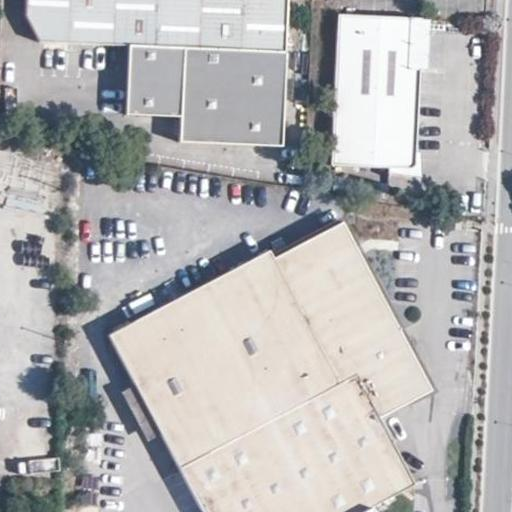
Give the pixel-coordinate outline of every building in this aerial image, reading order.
[(287,0),(26,0),(26,20),(42,46),(128,52),(128,113),(180,120),(181,143),(282,149),(287,0)] [(416,18),(340,12),(335,164),(391,167),(416,168),(419,140),(424,68),(414,68),(416,18)] [(434,20),(416,18),(414,68),(424,68),(432,69),(434,20)] [(0,179),(8,182),(14,161),(0,156),(0,179)] [(337,176),(335,189),(387,198),(389,186),(337,176)] [(355,378),(377,420),(429,391),(352,243),(345,226),(279,258),(275,252),(111,337),(137,386),(161,433),(182,472),(355,378)] [(355,378),(182,472),(201,511),(364,511),(411,486),(377,420),(355,378)] [(137,386),(127,392),(151,439),(161,433),(137,386)] [(120,432),(83,427),(82,488),(119,495),(120,432)]
